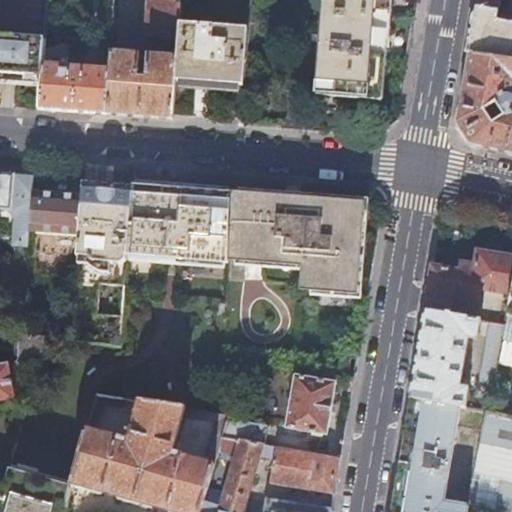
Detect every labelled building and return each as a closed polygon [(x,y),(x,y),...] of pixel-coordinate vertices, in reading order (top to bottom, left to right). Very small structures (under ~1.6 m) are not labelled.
[(146,0),(144,38),(178,41),(180,24),(181,0),(146,0)] [(394,0),(322,0),(316,95),(318,95),(318,97),(382,102),(382,98),(385,98),(390,47),(391,47),(394,0)] [(511,10),(509,24),(496,21),(499,0),(477,0),(472,34),(468,56),(511,63),(511,10)] [(240,93),(240,87),(244,87),(248,30),(180,24),(178,41),(177,59),(175,81),(178,81),(178,87),(240,93)] [(0,84),(42,88),(43,64),(44,48),(45,40),(0,37),(0,84)] [(111,69),(108,115),(139,118),(172,120),(175,81),(177,59),(158,58),(157,61),(147,60),(146,76),(140,76),(141,60),(129,59),(130,56),(112,55),(111,69)] [(511,63),(468,56),(463,89),(457,125),(464,135),(470,145),(507,154),(511,154),(511,96),(511,95),(511,91),(511,63)] [(42,88),(40,111),(75,113),(108,115),(111,69),(74,66),(75,59),(69,59),(69,66),(43,64),(42,88)] [(0,211),(17,213),(14,245),(15,254),(15,264),(14,273),(26,270),(29,232),(32,192),(33,177),(15,176),(0,174),(0,211)] [(135,182),(135,187),(132,187),(127,256),(130,256),(129,262),(225,270),(226,264),(229,265),(229,260),(232,196),(232,195),(228,195),(229,190),(181,186),(135,182)] [(82,196),(79,236),(70,342),(121,346),(123,318),(97,315),(99,284),(125,286),(127,256),(132,187),(114,186),(99,185),(97,185),(83,184),(82,196)] [(303,290),(310,291),(310,297),(361,301),(368,201),(333,199),(269,194),(239,191),(239,197),(232,196),(229,260),(236,261),(236,267),(304,272),(303,290)] [(32,192),(29,232),(79,236),(82,196),(32,192)] [(432,269),(425,313),(474,321),(480,289),(510,294),(511,286),(511,259),(478,254),(476,268),(474,276),(459,273),(432,269)] [(461,265),(459,273),(474,276),(476,268),(461,265)] [(511,286),(510,294),(504,326),(496,365),(511,368),(511,286)] [(418,353),(410,399),(465,408),(469,390),(460,388),(469,340),(477,341),(481,322),(474,321),(425,313),(418,353)] [(481,382),(492,384),(496,365),(504,326),(491,323),(481,382)] [(44,339),(20,337),(18,362),(39,358),(44,339)] [(235,383),(240,361),(226,359),(221,381),(235,383)] [(8,363),(0,364),(0,402),(14,400),(8,363)] [(296,377),(288,428),(303,430),(327,434),(335,383),(296,377)] [(233,396),(219,394),(215,413),(227,415),(229,415),(233,396)] [(96,395),(71,487),(100,495),(105,491),(118,495),(117,499),(152,509),(153,504),(168,508),(169,511),(200,511),(203,501),(213,465),(183,456),(180,458),(179,461),(173,459),(168,462),(166,461),(164,458),(165,456),(170,453),(172,448),(174,448),(183,417),(217,422),(207,458),(214,463),(221,439),(226,419),(227,415),(215,413),(138,401),(129,435),(131,436),(129,443),(132,446),(131,448),(128,450),(125,449),(122,445),(117,444),(117,441),(115,438),(94,431),(101,404),(122,408),(124,399),(96,395)] [(466,511),(467,508),(486,415),(487,412),(465,408),(410,399),(402,448),(393,501),(391,511),(466,511)] [(511,511),(511,420),(486,415),(467,508),(486,511),(511,511)] [(270,427),(226,419),(221,439),(238,442),(266,446),(270,427)] [(335,495),(341,459),(266,446),(238,442),(220,505),(203,501),(200,511),(245,511),(261,458),(275,460),(271,484),(335,495)] [(64,511),(71,488),(9,471),(4,490),(0,503),(0,511),(64,511)] [(268,498),(265,511),(331,511),(332,509),(268,498)]
